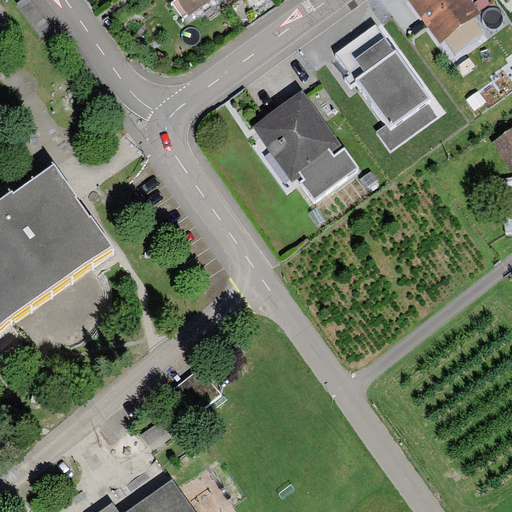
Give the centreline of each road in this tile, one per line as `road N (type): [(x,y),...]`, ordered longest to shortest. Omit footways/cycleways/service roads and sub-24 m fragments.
road 1 (residential): [(434,511),(331,357),(194,181),(169,143),(167,120)]
road 2 (track): [(0,493),(196,331)]
road 3 (residential): [(167,120),(328,0)]
road 4 (unknown): [(352,389),(505,267)]
road 5 (residential): [(167,120),(126,84),(66,0)]
